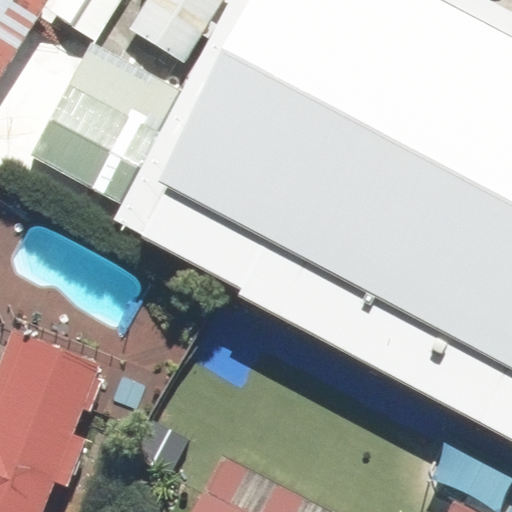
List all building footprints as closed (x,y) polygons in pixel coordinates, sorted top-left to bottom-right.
[(0,0),(0,48),(31,0),(0,0)] [(59,0),(50,15),(90,41),(115,0),(59,0)] [(229,0),(150,0),(130,34),(188,69),(229,0)] [(511,55),(411,0),(271,0),(176,170),(511,356),(511,55)] [(93,54),(41,154),(125,197),(177,97),(93,54)] [(0,511),(39,511),(42,505),(52,508),(99,371),(9,341),(0,367),(0,511)] [(333,511),(225,454),(193,511),(469,511),(454,505),(450,511),(333,511)]
